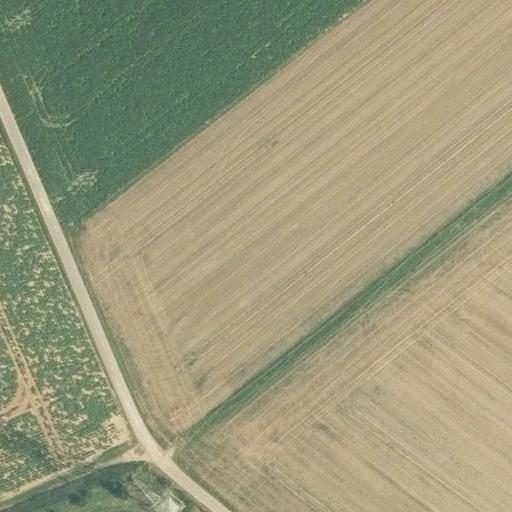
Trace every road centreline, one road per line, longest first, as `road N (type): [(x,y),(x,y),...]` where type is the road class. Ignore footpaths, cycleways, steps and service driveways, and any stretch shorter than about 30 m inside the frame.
road 1 (track): [(33,511),(161,460),(511,183)]
road 2 (track): [(223,511),(161,460),(0,83)]
